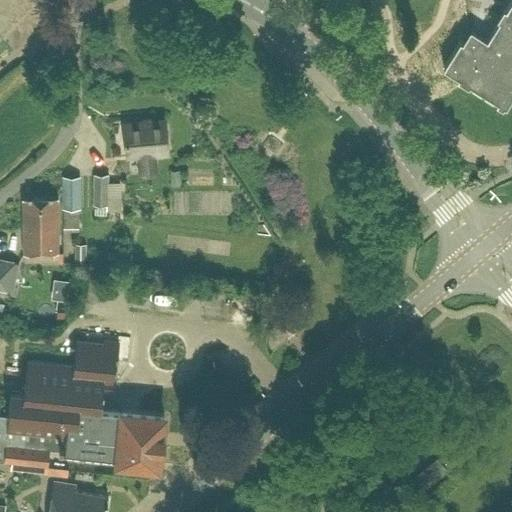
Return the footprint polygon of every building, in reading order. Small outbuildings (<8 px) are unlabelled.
[(463,42),(459,39),(442,66),(505,104),(511,92),(511,0),(509,0),(485,40),(473,33),(471,36),(468,34),(463,42)] [(154,151),(168,150),(165,117),(125,121),(127,153),(138,152),(140,171),(155,169),(154,151)] [(273,203),(270,166),(253,168),(255,204),(273,203)] [(107,173),(94,173),(94,203),(106,203),(107,173)] [(79,207),(79,175),(63,175),(63,207),(78,207),(79,207)] [(24,251),(58,251),(57,195),(23,195),(24,251)] [(78,216),(78,207),(63,207),(63,230),(78,230),(78,216)] [(85,262),(85,242),(73,242),(73,262),(85,262)] [(0,287),(11,290),(18,262),(0,257),(0,287)] [(10,412),(3,459),(11,460),(48,464),(50,447),(61,448),(61,452),(92,455),(117,457),(116,459),(158,463),(160,444),(162,431),(164,411),(123,406),(121,406),(121,409),(100,406),(101,401),(103,382),(112,383),(115,359),(116,351),(118,351),(119,339),(104,337),(104,340),(77,337),(74,363),(27,357),(24,382),(24,390),(12,389),(10,412)] [(0,341),(0,368),(11,369),(12,342),(0,341)] [(0,458),(3,459),(10,412),(0,410),(0,458)] [(343,423),(336,415),(328,422),(335,429),(343,423)] [(353,451),(361,444),(346,426),(338,432),(353,451)] [(425,485),(445,468),(436,457),(415,474),(425,485)] [(103,511),(107,495),(73,489),(74,483),(54,479),(47,511),(103,511)]
